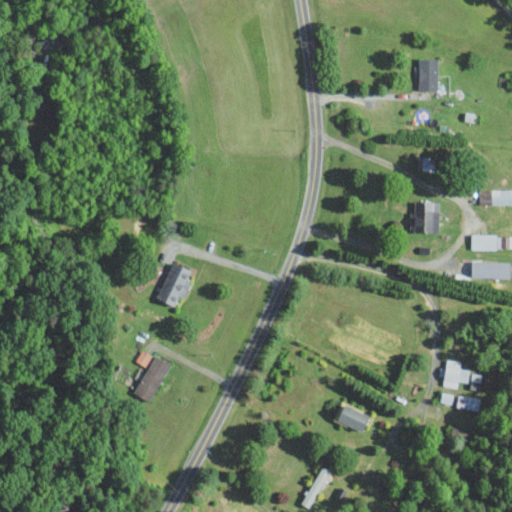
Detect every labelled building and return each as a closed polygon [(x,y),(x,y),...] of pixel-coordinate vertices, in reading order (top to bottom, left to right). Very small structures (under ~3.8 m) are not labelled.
[(437,90),(438,58),(418,58),(417,90),(437,90)] [(511,190),(491,189),(491,204),(511,204),(511,190)] [(438,202),(414,201),(413,212),(409,212),(409,232),(438,232),(438,202)] [(511,235),(470,235),(470,248),(511,249),(511,235)] [(470,277),(509,278),(509,262),(470,261),(470,277)] [(183,298),(190,282),(186,281),(190,270),(172,262),(156,299),(173,307),(178,296),(183,298)] [(169,364),(142,348),(135,360),(141,363),(133,377),(139,381),(132,392),(148,401),(169,364)] [(460,360),(446,358),(444,367),(439,366),(438,375),(443,376),(442,385),(456,387),(457,380),(467,382),(469,368),(459,367),(460,360)] [(477,410),(479,398),(457,394),(455,406),(477,410)] [(333,419),(361,431),(368,412),(341,401),(333,419)]
